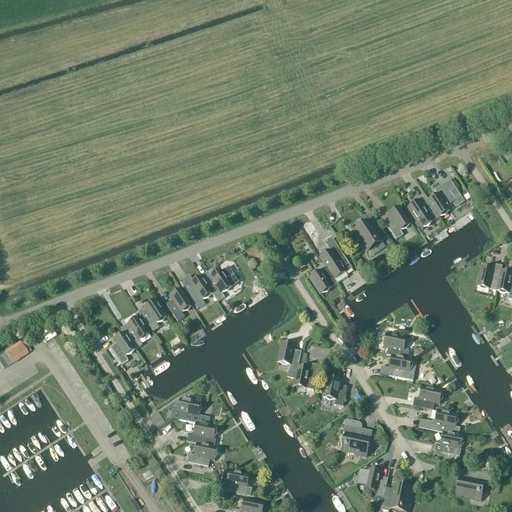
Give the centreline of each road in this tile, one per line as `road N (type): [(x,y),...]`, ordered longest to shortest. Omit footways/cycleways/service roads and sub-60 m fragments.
road 1 (residential): [(416,465),(259,225)]
road 2 (residential): [(196,511),(65,301)]
road 3 (unclassified): [(460,148),(259,225)]
road 4 (unclassified): [(259,225),(65,301)]
